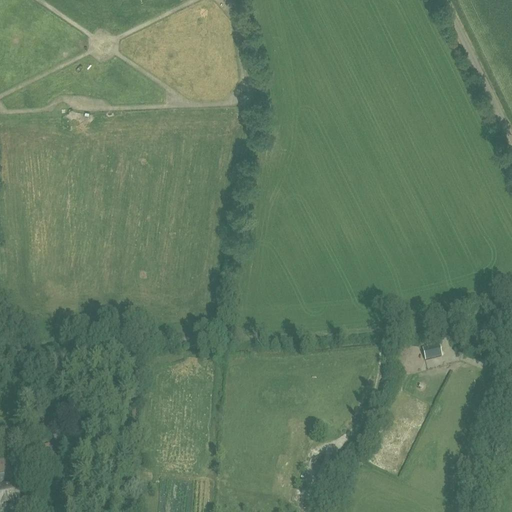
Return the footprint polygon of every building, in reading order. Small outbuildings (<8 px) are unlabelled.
[(439,345),(423,349),(426,361),(442,357),(439,345)] [(338,460),(327,455),(317,477),(328,482),(338,460)] [(0,458),(0,481),(15,478),(10,456),(0,458)] [(0,481),(0,505),(16,503),(13,487),(2,489),(1,487),(0,481)] [(321,510),(329,492),(321,489),(313,507),(321,510)]
